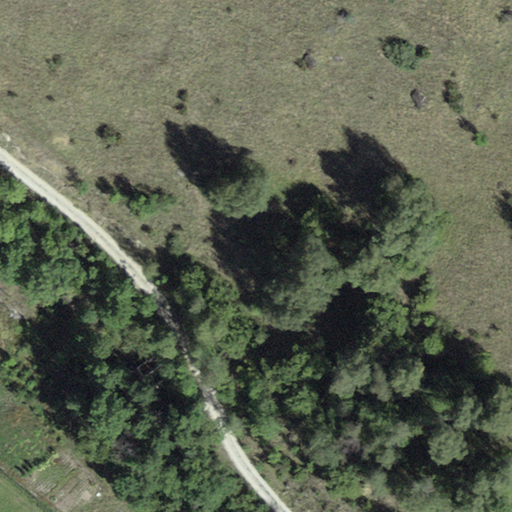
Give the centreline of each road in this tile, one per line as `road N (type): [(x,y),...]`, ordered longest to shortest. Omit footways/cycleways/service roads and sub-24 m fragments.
road 1 (track): [(282,511),(247,471),(135,273)]
road 2 (track): [(135,273),(65,204),(0,156)]
